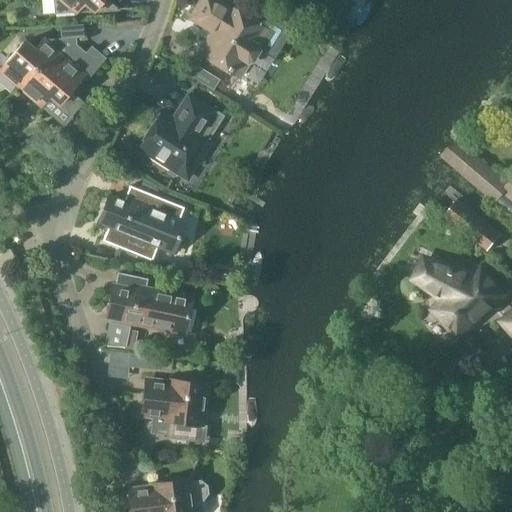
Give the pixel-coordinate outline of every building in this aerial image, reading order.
[(52,0),(53,15),(93,11),(118,9),(106,0),(52,0)] [(212,0),(202,0),(191,17),(214,32),(201,53),(233,74),(238,77),(239,76),(247,63),(247,61),(251,60),(257,50),(256,46),(258,46),(258,45),(273,55),(289,30),(260,11),(253,22),(250,21),(239,14),(230,8),(229,10),(212,0)] [(7,61),(0,68),(0,73),(16,87),(26,76),(28,78),(36,69),(46,78),(63,59),(86,79),(103,59),(91,48),(85,54),(75,45),(74,37),(42,40),(37,45),(29,39),(26,43),(24,41),(7,61)] [(26,76),(16,87),(39,107),(48,96),(72,116),(83,103),(70,91),(73,87),(76,91),(86,79),(63,59),(46,78),(36,69),(28,78),(26,76)] [(202,69),(195,79),(213,90),(220,80),(202,69)] [(168,166),(184,177),(188,173),(190,171),(193,167),(196,163),(199,159),(200,156),(202,154),(204,149),(205,145),(206,142),(197,136),(212,112),(188,97),(172,121),(160,113),(139,148),(152,156),(151,157),(167,168),(168,166)] [(458,170),(471,153),(457,140),(443,157),(458,170)] [(471,153),(458,170),(495,201),(504,190),(511,196),(511,179),(508,185),(471,153)] [(108,196),(98,222),(108,226),(102,241),(150,260),(155,245),(157,246),(172,252),(184,222),(179,220),(166,215),(170,202),(137,189),(131,205),(123,202),(108,196)] [(444,217),(488,251),(502,234),(458,198),(444,217)] [(82,221),(72,242),(81,246),(91,224),(82,221)] [(498,308),(494,303),(504,294),(484,272),(477,278),(474,275),(430,261),(420,281),(444,298),(438,306),(435,309),(457,335),(493,304),(497,308),(498,308)] [(191,301),(144,291),(147,279),(117,273),(114,288),(112,288),(106,315),(143,323),(146,327),(154,329),(158,326),(184,332),(191,301)] [(511,313),(503,321),(511,331),(511,313)] [(127,330),(123,347),(132,349),(136,332),(127,330)] [(146,356),(145,368),(157,369),(158,357),(146,356)] [(201,425),(205,384),(200,383),(196,379),(190,379),(186,382),(169,380),(169,384),(145,381),(141,414),(152,415),(150,432),(188,437),(190,423),(201,425)] [(200,480),(188,482),(187,479),(182,480),(178,477),(172,478),(169,482),(152,484),(152,488),(128,491),(131,511),(191,511),(190,503),(203,501),(208,494),(207,486),(200,480)]
